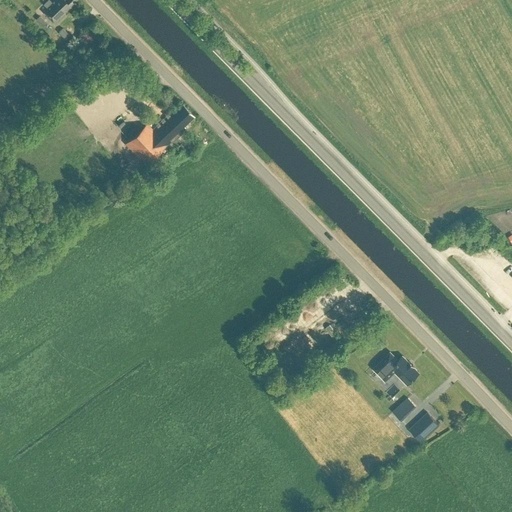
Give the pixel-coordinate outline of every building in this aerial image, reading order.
[(53,0),(43,11),(55,23),(71,7),(70,6),(75,0),(53,0)] [(46,22),(39,15),(36,19),(43,26),(46,22)] [(57,32),(64,40),(69,36),(62,28),(57,32)] [(125,142),(145,164),(185,127),(183,125),(194,115),(182,103),(174,111),(172,110),(152,129),(146,123),(125,142)] [(121,141),(111,150),(126,166),(136,157),(121,141)] [(131,177),(136,186),(156,174),(150,166),(131,177)] [(113,190),(115,194),(129,185),(126,181),(113,190)] [(336,332),(330,324),(325,328),(331,335),(336,332)] [(394,371),(407,384),(419,372),(413,366),(414,365),(409,360),(408,361),(403,355),(398,360),(390,352),(374,368),(385,379),(394,371)] [(402,420),(418,405),(409,396),(393,410),(402,420)] [(428,412),(410,429),(421,440),(438,424),(428,412)]
